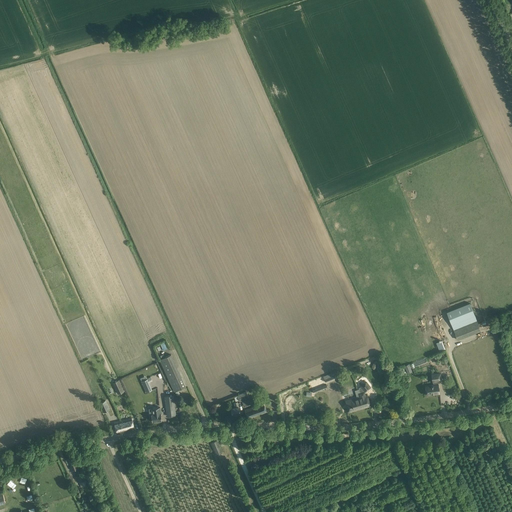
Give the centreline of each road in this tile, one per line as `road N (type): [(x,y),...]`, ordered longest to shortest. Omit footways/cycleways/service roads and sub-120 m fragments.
road 1 (unclassified): [(227,425),(354,428),(511,405)]
road 2 (unclassified): [(107,438),(227,425)]
